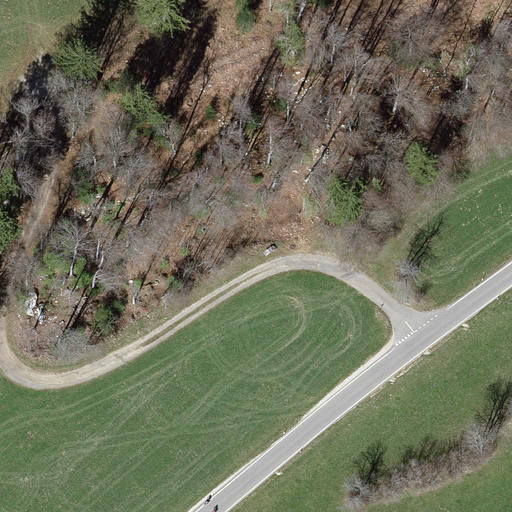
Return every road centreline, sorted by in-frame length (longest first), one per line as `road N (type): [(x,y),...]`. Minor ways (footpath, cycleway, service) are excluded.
road 1 (track): [(0,352),(1,362),(33,385),(77,380),(258,279),(312,270),(374,295),(414,342)]
road 2 (unclassified): [(511,277),(414,342),(220,511)]
road 3 (track): [(35,20),(58,116),(42,198),(0,275)]
